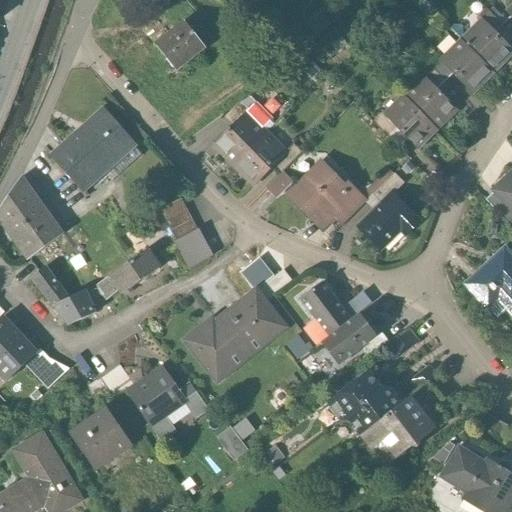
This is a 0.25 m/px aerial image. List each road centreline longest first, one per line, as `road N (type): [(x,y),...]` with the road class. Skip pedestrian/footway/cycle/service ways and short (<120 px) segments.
road 1 (residential): [(0,277),(59,347),(185,289),(258,232)]
road 2 (residential): [(258,232),(73,39)]
road 3 (residential): [(430,290),(456,208),(511,121)]
road 4 (residential): [(430,290),(350,280),(258,232)]
road 5 (residential): [(73,39),(0,199)]
road 6 (residential): [(511,399),(430,290)]
